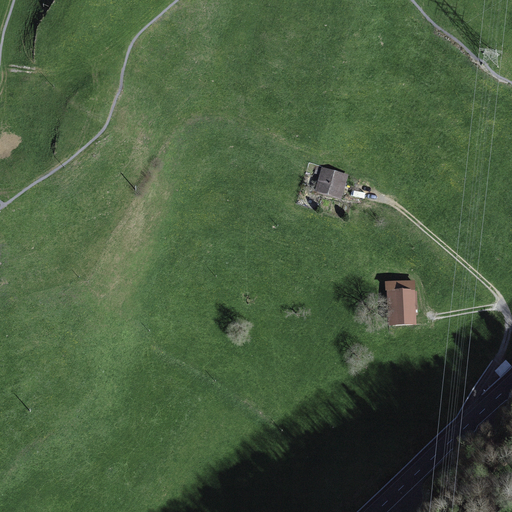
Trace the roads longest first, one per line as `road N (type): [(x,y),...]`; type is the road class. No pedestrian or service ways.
road 1 (track): [(373,197),(480,280),(505,311),(506,344),(462,428)]
road 2 (secondary): [(373,511),(511,381)]
